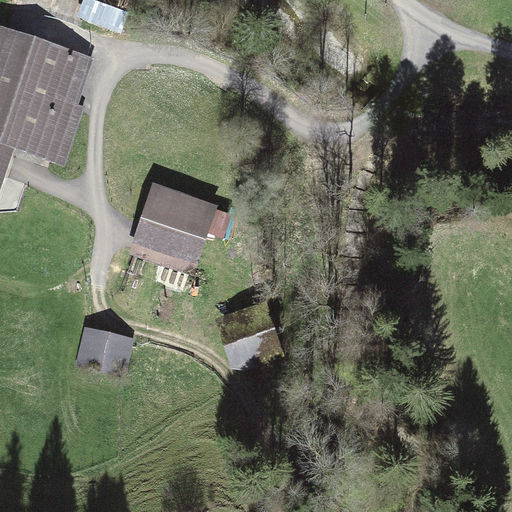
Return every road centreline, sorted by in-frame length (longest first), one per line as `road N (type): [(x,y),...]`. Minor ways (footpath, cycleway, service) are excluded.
road 1 (track): [(428,24),(408,77),(378,113),(325,134),(275,111),(212,63),(144,53),(118,63),(104,79),(92,125),(94,262)]
road 2 (track): [(314,511),(310,492),(203,350),(98,306),(94,262),(64,287),(26,292),(0,284)]
